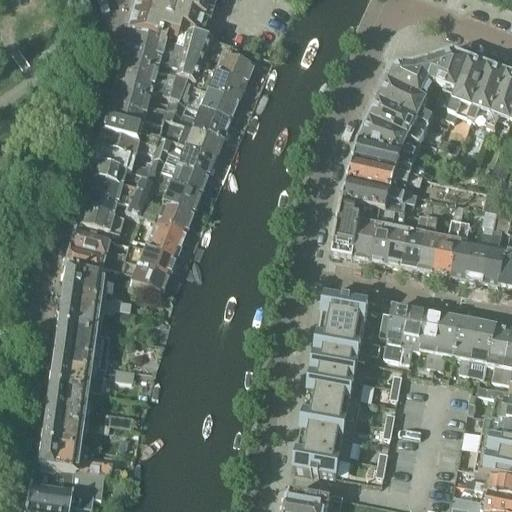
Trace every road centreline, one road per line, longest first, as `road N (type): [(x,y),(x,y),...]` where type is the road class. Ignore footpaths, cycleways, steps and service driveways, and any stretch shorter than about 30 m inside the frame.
road 1 (residential): [(0,504),(42,288),(123,0)]
road 2 (residential): [(297,272),(330,136),(393,4),(445,20)]
road 3 (residential): [(257,511),(297,272)]
road 4 (residential): [(511,312),(297,272)]
